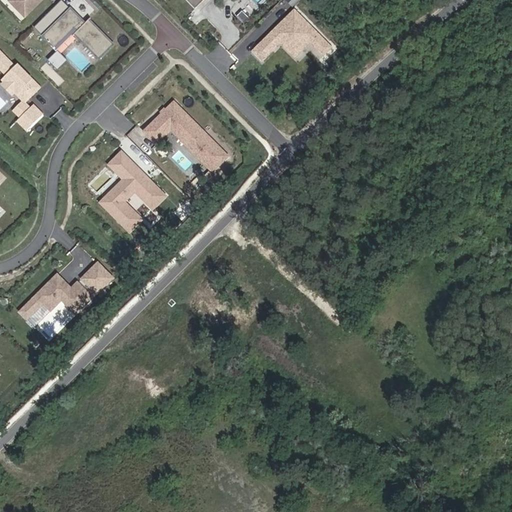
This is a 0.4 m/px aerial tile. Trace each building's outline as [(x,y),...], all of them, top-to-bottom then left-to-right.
[(10,0),(9,1),(25,17),(42,0),(10,0)] [(186,0),(195,9),(203,0),(186,0)] [(70,9),(43,37),(54,49),(74,29),(77,32),(74,34),(99,59),(113,45),(88,20),(85,24),(83,26),(80,23),(82,21),(70,9)] [(270,33),(280,43),(285,48),(291,42),(300,50),(309,41),(322,55),(330,47),(293,10),(284,19),(285,21),(281,25),(280,24),(270,33)] [(265,38),(274,48),(280,43),(270,33),(265,38)] [(252,51),(261,61),(274,48),(265,38),(252,51)] [(291,42),(285,48),(294,57),(300,50),(291,42)] [(2,85),(12,95),(15,93),(22,101),(25,103),(36,91),(29,83),(32,80),(17,65),(15,67),(0,52),(0,69),(6,76),(2,80),(4,83),(2,85)] [(67,61),(58,52),(49,61),(58,70),(67,61)] [(29,83),(36,91),(40,88),(32,80),(29,83)] [(24,107),(26,104),(25,103),(22,101),(13,110),(20,118),(27,111),(24,107)] [(211,171),(226,155),(213,142),(173,101),(143,131),(149,137),(160,127),(166,132),(169,129),(211,171)] [(26,104),(24,107),(27,111),(20,118),(17,121),(27,131),(42,115),(33,105),(30,108),(26,104)] [(160,192),(118,149),(106,160),(121,176),(101,196),(128,223),(139,213),(132,206),(129,209),(118,198),(131,186),(149,203),(160,192)] [(96,294),(112,277),(98,263),(81,279),(96,294)] [(72,289),(57,274),(19,312),(27,319),(43,303),(50,311),(61,300),(75,314),(92,298),(77,283),(72,289)]
